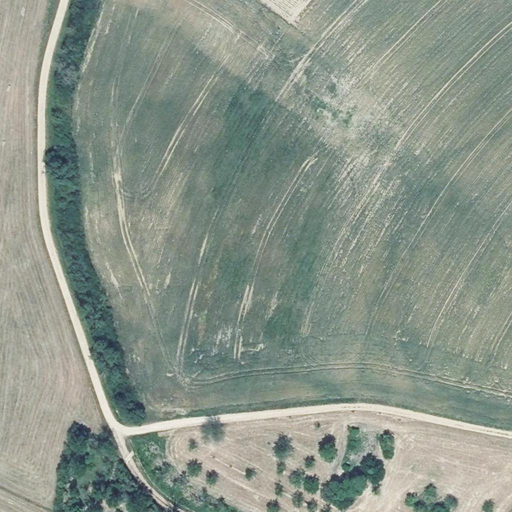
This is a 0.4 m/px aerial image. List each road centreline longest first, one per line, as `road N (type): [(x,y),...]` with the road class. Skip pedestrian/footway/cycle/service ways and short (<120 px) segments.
road 1 (track): [(62,0),(40,94),(45,234),(102,410),(136,478),(169,511)]
road 2 (track): [(115,438),(270,409),(397,412),(511,435)]
